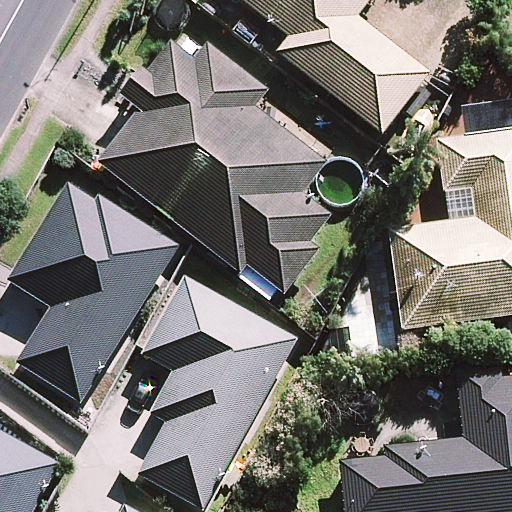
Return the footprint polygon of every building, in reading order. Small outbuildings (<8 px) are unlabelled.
[(235,0),(289,42),(278,57),(381,137),(427,78),(353,21),(369,0),(235,0)] [(265,100),(182,36),(127,106),(140,116),(100,169),(277,306),(336,229),(299,200),(327,164),(258,110),(265,100)] [(511,136),(437,146),(448,227),(389,235),(402,334),(507,320),(510,343),(511,343),(511,136)] [(175,250),(73,187),(11,286),(53,312),(19,368),(79,406),(175,250)] [(201,511),(297,343),(187,281),(143,359),(174,376),(151,417),(168,427),(139,479),(197,511),(201,511)] [(511,511),(511,371),(457,378),(464,449),(339,463),(344,511),(511,511)] [(0,511),(33,511),(58,468),(0,435),(0,511)]
